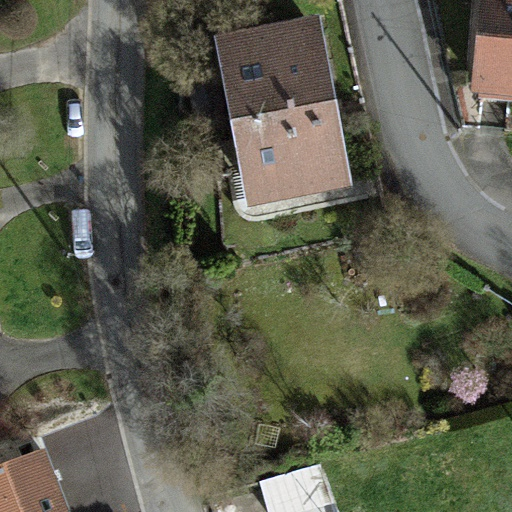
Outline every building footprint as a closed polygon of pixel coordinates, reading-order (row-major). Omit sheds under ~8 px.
[(511,0),(485,0),(477,85),(511,88),(511,0)] [(339,177),(308,24),(257,35),(261,51),(226,58),(254,195),(339,177)] [(257,35),(223,41),(226,58),(261,51),(257,35)] [(197,128),(224,123),(216,82),(189,87),(197,128)] [(65,511),(41,449),(0,464),(0,511),(65,511)] [(322,463),(260,480),(268,511),(289,511),(332,500),(322,463)]
